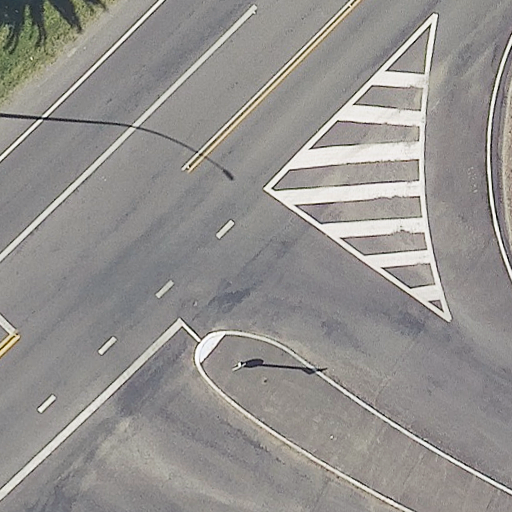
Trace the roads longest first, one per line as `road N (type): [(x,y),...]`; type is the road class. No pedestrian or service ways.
road 1 (residential): [(96,255),(273,393),(478,511)]
road 2 (primary): [(96,255),(387,0)]
road 3 (primary): [(0,339),(96,255)]
